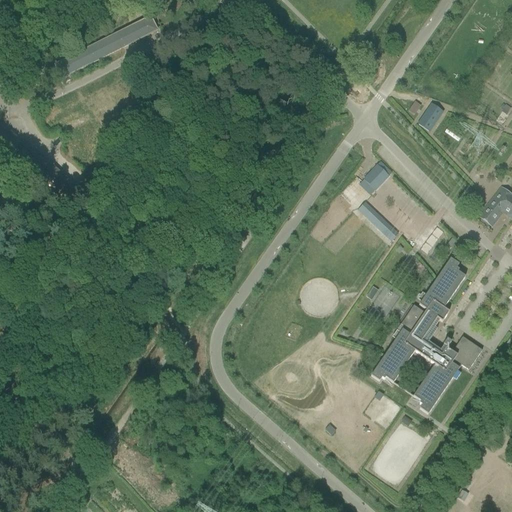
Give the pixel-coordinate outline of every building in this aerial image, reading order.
[(0,0),(0,12),(2,17),(11,12),(4,0),(0,0)] [(61,80),(130,45),(157,31),(150,17),(54,66),(61,80)] [(407,112),(413,116),(419,107),(413,102),(407,112)] [(432,105),(418,125),(429,133),(443,113),(432,105)] [(505,106),(502,111),(507,115),(510,110),(505,106)] [(0,151),(9,160),(18,152),(0,133),(0,151)] [(34,150),(18,168),(48,196),(53,200),(64,210),(80,193),(69,183),(48,163),(34,150)] [(376,167),(362,181),(374,192),(388,178),(376,167)] [(477,217),(491,228),(502,213),(511,220),(511,197),(500,188),(477,217)] [(368,208),(361,215),(389,243),(397,235),(368,208)] [(401,331),(370,377),(379,383),(381,379),(384,381),(385,379),(392,384),(414,353),(434,366),(412,398),(420,403),(419,405),(421,407),(419,410),(427,416),(458,370),(451,365),(453,361),(468,371),(481,352),(462,338),(456,347),(455,349),(451,353),(446,350),(445,349),(443,348),(440,352),(422,341),(436,320),(441,323),(448,314),(443,310),(464,278),(457,273),(458,271),(456,269),(458,266),(450,260),(418,306),(426,311),(424,314),(413,307),(400,326),(411,333),(409,336),(401,331)] [(372,288),(369,293),(374,297),(377,292),(372,288)] [(497,355),(506,361),(511,351),(511,335),(497,355)] [(404,418),(400,423),(407,428),(411,423),(404,418)] [(329,426),(324,432),(330,437),(335,432),(329,426)]
